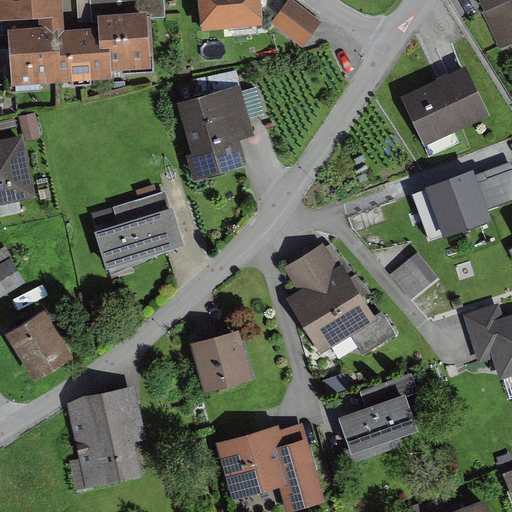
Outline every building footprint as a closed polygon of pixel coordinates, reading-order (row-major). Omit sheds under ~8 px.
[(69,0),(3,0),(4,17),(70,14),(69,0)] [(93,0),(94,24),(18,28),(20,72),(120,66),(160,64),(158,17),(173,16),(172,0),(93,0)] [(270,0),(208,0),(211,28),(272,23),(270,0)] [(298,0),(297,0),(281,22),(312,44),(328,22),(298,0)] [(511,0),(484,0),(504,46),(511,42),(511,0)] [(498,112),(475,63),(411,93),(439,152),(463,141),(459,131),(498,112)] [(245,84),(187,101),(209,174),(255,160),(247,137),(260,133),(245,84)] [(32,134),(0,140),(0,202),(45,193),(32,134)] [(501,214),(482,163),(432,182),(434,186),(392,202),(402,226),(443,211),(451,233),(501,214)] [(180,204),(104,229),(116,266),(192,241),(180,204)] [(344,263),(330,241),(292,265),(307,288),(294,296),(328,350),(357,332),(371,355),(404,334),(389,310),(384,313),(350,259),(344,263)] [(12,255),(0,262),(0,298),(28,281),(12,255)] [(438,280),(419,256),(398,272),(417,297),(438,280)] [(505,300),(469,312),(486,362),(499,357),(507,379),(510,378),(511,382),(511,314),(510,315),(505,300)] [(80,351),(53,310),(20,331),(47,372),(80,351)] [(261,378),(248,326),(199,339),(212,390),(261,378)] [(151,435),(139,385),(72,401),(86,457),(76,460),(83,490),(152,474),(143,437),(151,435)] [(418,393),(350,416),(362,450),(430,427),(418,393)] [(287,422),(223,440),(240,498),(288,484),(295,509),(331,499),(309,422),(289,428),(287,422)] [(502,511),(496,495),(453,511),(502,511)]
